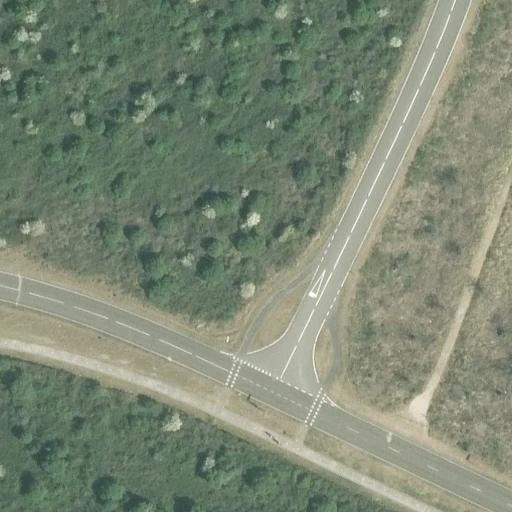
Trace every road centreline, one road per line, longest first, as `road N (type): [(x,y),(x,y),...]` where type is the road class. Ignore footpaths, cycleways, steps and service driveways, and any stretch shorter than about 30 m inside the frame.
road 1 (unclassified): [(274,392),(452,0)]
road 2 (tertiary): [(274,392),(115,323),(0,286)]
road 3 (tertiary): [(511,506),(274,392)]
